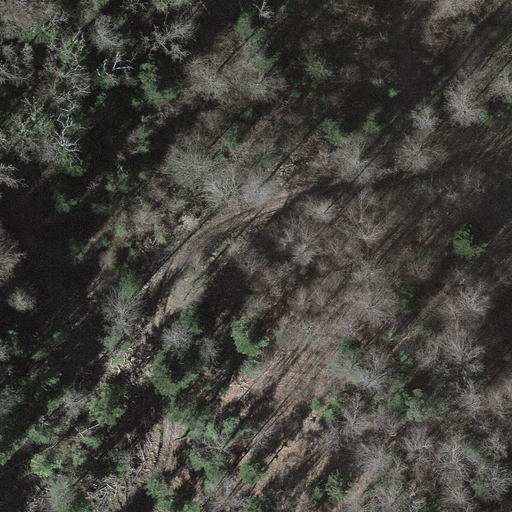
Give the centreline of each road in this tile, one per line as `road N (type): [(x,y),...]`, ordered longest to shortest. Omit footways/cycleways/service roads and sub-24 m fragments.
road 1 (track): [(125,511),(149,484),(159,447),(166,286),(194,244),(308,188),(452,158),(511,129)]
road 2 (track): [(511,21),(384,0)]
